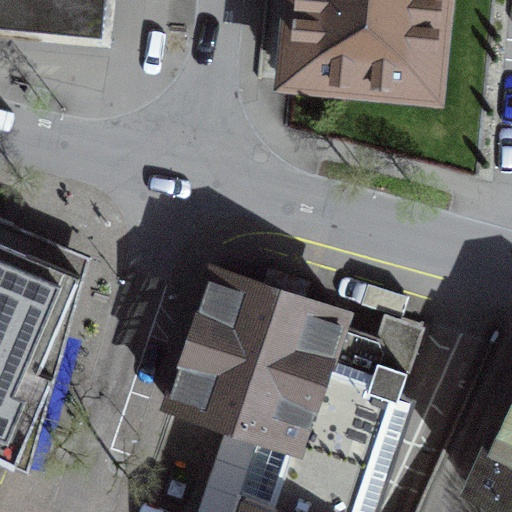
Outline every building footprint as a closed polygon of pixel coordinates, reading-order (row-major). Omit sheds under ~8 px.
[(104,0),(0,0),(0,25),(101,35),(104,0)] [(297,0),(291,75),(431,88),(437,21),(445,21),(446,0),(297,0)] [(0,454),(16,461),(53,375),(39,369),(79,274),(0,240),(0,454)] [(295,447),(336,322),(339,311),(215,267),(169,403),(233,426),(295,447)] [(371,511),(409,396),(395,391),(410,345),(336,322),(295,447),(233,426),(204,511),(371,511)] [(511,403),(474,488),(511,505),(511,403)]
